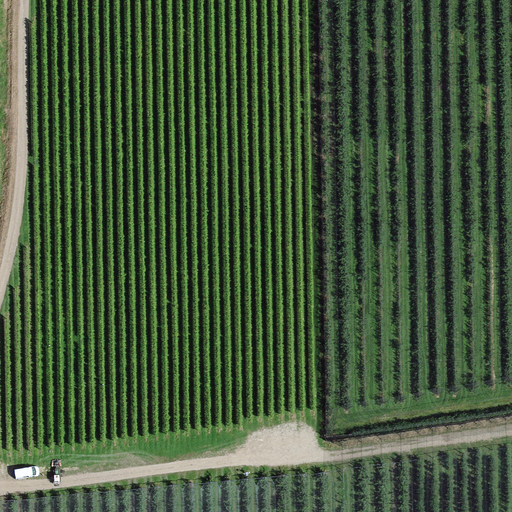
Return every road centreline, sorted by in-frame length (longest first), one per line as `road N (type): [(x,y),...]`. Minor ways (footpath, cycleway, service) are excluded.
road 1 (track): [(0,487),(313,454)]
road 2 (track): [(28,0),(26,146),(0,297)]
